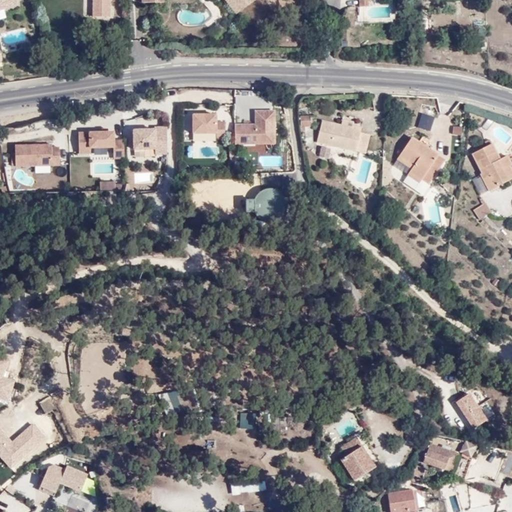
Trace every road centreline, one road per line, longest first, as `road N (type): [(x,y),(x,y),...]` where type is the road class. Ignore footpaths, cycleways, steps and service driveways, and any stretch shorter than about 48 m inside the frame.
road 1 (residential): [(294,74),(294,131),(310,191),(433,304),(511,361)]
road 2 (secondary): [(0,99),(166,75),(294,74)]
road 3 (secondary): [(322,75),(419,80),(511,99)]
